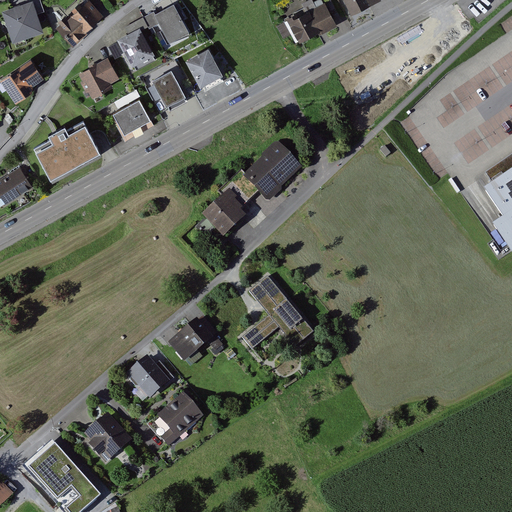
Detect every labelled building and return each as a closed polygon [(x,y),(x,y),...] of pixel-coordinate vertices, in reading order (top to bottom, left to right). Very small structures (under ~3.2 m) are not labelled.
[(108,14),(94,0),(91,0),(62,28),(77,43),(108,14)] [(349,0),(357,14),(383,0),(349,0)] [(19,44),(51,33),(40,1),(8,11),(19,44)] [(290,19),(301,42),(338,24),(327,2),(290,19)] [(174,46),(195,34),(178,5),(157,17),(174,46)] [(122,41),(138,68),(158,55),(142,29),(122,41)] [(189,62),(207,89),(228,76),(210,48),(189,62)] [(113,57),(80,75),(92,96),(125,78),(113,57)] [(48,78),(35,59),(6,80),(19,99),(48,78)] [(155,82),(170,107),(190,94),(175,70),(155,82)] [(140,100),(115,114),(127,135),(152,121),(140,100)] [(69,145),(49,157),(61,178),(102,155),(92,137),(99,133),(91,118),(62,134),(69,145)] [(279,144),(245,179),(270,202),(304,167),(279,144)] [(0,182),(0,192),(8,205),(36,189),(23,168),(0,182)] [(493,225),(511,252),(511,173),(487,190),(506,217),(493,225)] [(208,216),(231,238),(253,216),(230,194),(208,216)] [(247,289),(267,313),(241,335),(250,346),(277,324),(293,344),(311,329),(265,274),(247,289)] [(201,320),(172,344),(188,362),(216,338),(201,320)] [(131,375),(152,400),(173,382),(151,357),(131,375)] [(186,393),(148,425),(168,449),(206,417),(186,393)] [(111,415),(88,435),(110,462),(134,442),(111,415)] [(75,511),(88,511),(108,494),(62,443),(35,467),(75,511)] [(0,507),(15,494),(4,481),(0,484),(0,507)]
